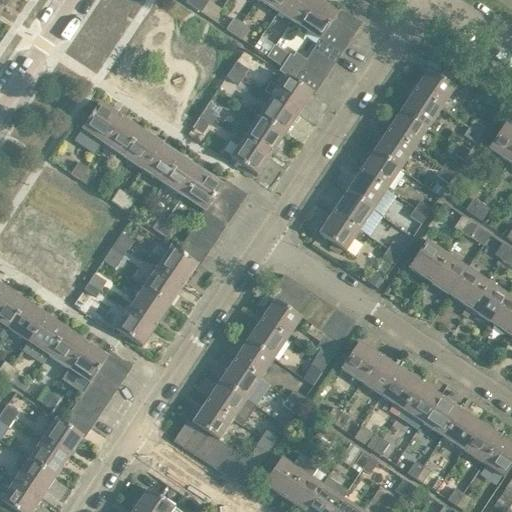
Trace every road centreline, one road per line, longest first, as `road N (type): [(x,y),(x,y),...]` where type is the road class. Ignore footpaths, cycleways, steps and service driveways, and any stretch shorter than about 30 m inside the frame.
road 1 (residential): [(260,241),(511,409)]
road 2 (residential): [(260,241),(423,0)]
road 3 (residential): [(130,432),(260,241)]
road 4 (residential): [(248,511),(130,432)]
road 5 (residential): [(0,106),(70,0)]
